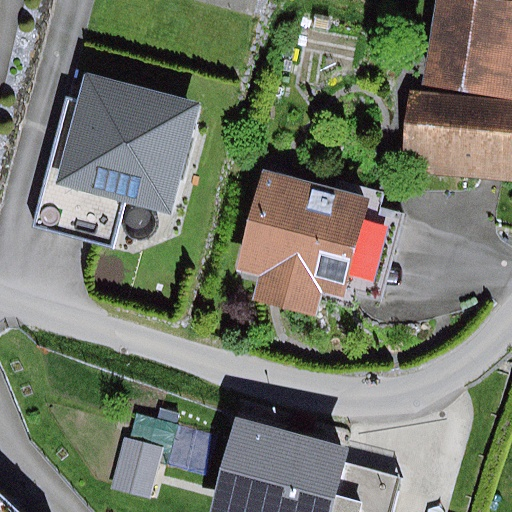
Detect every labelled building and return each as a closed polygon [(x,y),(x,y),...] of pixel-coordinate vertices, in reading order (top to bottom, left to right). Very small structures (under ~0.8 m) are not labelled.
[(511,1),(504,0),(448,0),(433,82),(511,96),(511,1)] [(212,108),(99,77),(69,184),(135,202),(182,217),(212,108)] [(511,105),(417,95),(409,171),(511,182),(511,105)] [(387,198),(271,166),(243,270),(268,276),(262,298),(327,315),(333,291),(360,298),(387,198)] [(135,202),(69,184),(51,180),(38,229),(121,252),(135,202)] [(360,452),(243,419),(216,511),(342,511),(357,464),(360,452)] [(169,449),(129,439),(116,489),(156,499),(169,449)] [(397,511),(407,479),(357,464),(342,511),(397,511)] [(28,511),(0,487),(0,511),(28,511)]
